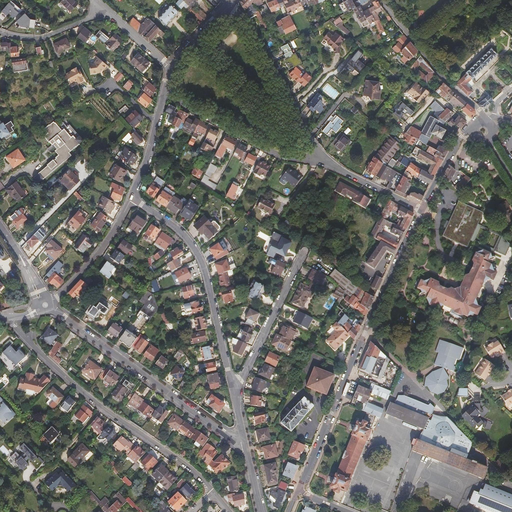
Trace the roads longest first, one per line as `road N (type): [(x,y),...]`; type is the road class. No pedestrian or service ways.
road 1 (unclassified): [(420,209),(299,488)]
road 2 (unclassified): [(11,316),(48,363),(210,493)]
road 3 (residential): [(244,438),(222,432),(52,307)]
road 4 (residential): [(134,198),(191,243),(202,262),(232,386)]
road 5 (residential): [(321,160),(233,0)]
road 6 (residential): [(162,93),(275,153),(321,160)]
road 7 (residential): [(482,119),(380,0)]
road 8 (residential): [(304,251),(232,386)]
road 9 (tertiary): [(134,198),(98,254),(51,300)]
